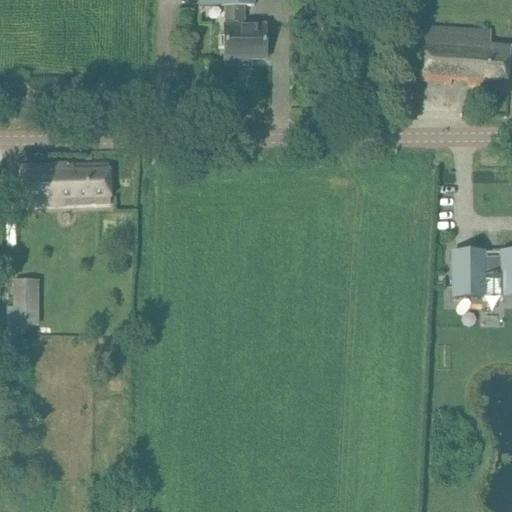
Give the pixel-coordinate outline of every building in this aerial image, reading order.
[(253,0),(199,0),(199,7),(225,7),(225,27),(224,27),(224,66),(241,66),(241,60),(265,60),(265,28),(244,28),(243,8),(254,8),(253,0)] [(489,34),(423,30),(418,83),(450,86),(451,81),(467,83),(467,88),(505,92),(509,50),(487,47),(489,34)] [(108,165),(20,168),(21,210),(110,207),(108,165)] [(486,254),(451,255),(451,256),(453,256),(454,299),(482,298),(482,278),(502,278),(502,298),(511,297),(511,253),(497,254),(497,259),(486,259),(486,254)] [(14,280),(14,307),(6,307),(6,326),(37,326),(36,293),(42,293),(41,279),(14,280)]
